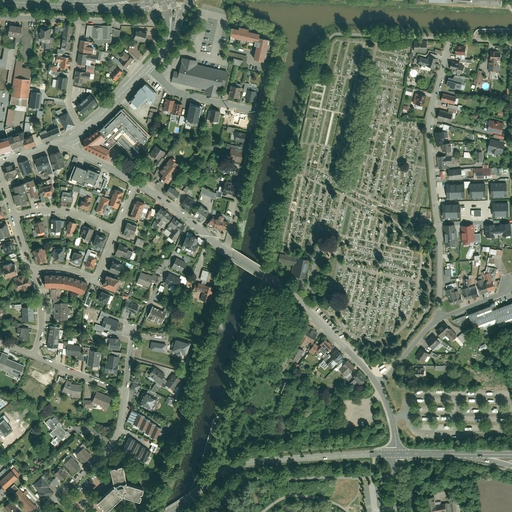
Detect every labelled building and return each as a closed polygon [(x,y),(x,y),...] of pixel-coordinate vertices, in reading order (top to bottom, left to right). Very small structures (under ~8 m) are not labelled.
[(56,47),(55,51),(62,52),(63,47),(68,48),(71,25),(61,23),(61,25),(53,24),(53,31),(57,31),(57,29),(60,30),(58,48),(56,47)] [(103,27),(92,27),(92,39),(112,40),(112,36),(118,37),(120,30),(112,28),(113,25),(103,25),(103,27)] [(236,27),(229,26),(227,35),(253,41),(252,44),(255,44),(252,58),(262,60),(267,38),(257,36),(258,32),(246,30),(247,27),(236,25),(236,27)] [(22,28),(9,26),(7,35),(15,37),(15,41),(20,41),(22,28)] [(48,28),(38,27),(38,29),(36,29),(34,39),(39,39),(39,37),(47,38),(48,28)] [(135,29),(133,38),(143,40),(145,31),(135,29)] [(78,39),(77,52),(91,53),(92,47),(85,46),(86,40),(78,39)] [(20,41),(15,41),(14,48),(11,69),(10,69),(8,83),(14,84),(17,59),(20,41)] [(415,42),(414,51),(425,51),(426,42),(415,42)] [(455,45),(455,54),(465,54),(465,45),(455,45)] [(0,58),(0,60),(0,67),(10,69),(11,69),(14,48),(5,46),(3,59),(0,58)] [(119,62),(124,67),(132,57),(122,49),(117,55),(122,59),(119,62)] [(500,72),(501,51),(490,50),(489,72),(500,72)] [(246,66),(248,55),(226,51),(225,56),(233,57),(232,64),(246,66)] [(77,52),(76,63),(84,63),(85,59),(94,60),(94,53),(91,53),(77,52)] [(60,60),(59,66),(66,68),(68,56),(55,54),(54,59),(60,60)] [(435,61),(436,58),(429,55),(427,60),(420,57),(418,63),(433,68),(434,64),(437,65),(438,62),(435,61)] [(179,73),(174,72),(172,81),(205,89),(204,94),(213,96),(218,97),(220,87),(223,88),(227,72),(196,65),(197,61),(183,58),(182,61),(179,73)] [(14,84),(11,103),(28,106),(33,68),(23,67),(24,60),(17,59),(14,84)] [(111,70),(108,74),(114,80),(122,71),(112,62),(108,67),(111,70)] [(463,67),(459,66),(459,63),(451,62),(450,69),(457,70),(456,73),(462,74),(463,67)] [(55,75),(54,86),(64,87),(65,75),(59,75),(59,70),(50,69),(49,74),(55,75)] [(73,70),(72,81),(81,81),(81,77),(88,77),(89,71),(73,70)] [(474,83),(482,85),(484,71),(478,70),(477,79),(475,78),(474,83)] [(449,78),(447,85),(449,86),(449,87),(455,89),(456,88),(464,90),(466,83),(462,82),(464,76),(455,75),(454,79),(449,78)] [(144,81),(125,100),(134,109),(144,98),(151,104),(154,90),(144,81)] [(239,84),(230,82),(227,93),(237,95),(239,84)] [(254,91),(246,89),(244,98),(251,100),(254,91)] [(91,93),(76,106),(83,114),(98,102),(91,93)] [(427,96),(415,93),(413,103),(425,106),(427,96)] [(443,93),(441,101),(455,105),(457,97),(443,93)] [(175,101),(165,98),(162,111),(171,114),(169,118),(174,119),(175,115),(179,116),(182,105),(174,103),(175,101)] [(202,106),(190,104),(185,124),(197,127),(202,106)] [(95,127),(82,137),(83,145),(105,156),(108,147),(106,146),(114,139),(131,154),(136,150),(134,147),(136,145),(134,143),(139,138),(141,140),(145,136),(144,135),(146,133),(119,105),(96,128),(95,127)] [(5,129),(8,138),(14,135),(11,127),(14,109),(8,108),(5,129)] [(208,110),(206,110),(204,117),(209,119),(209,120),(216,122),(219,111),(209,108),(208,110)] [(438,119),(452,123),(454,113),(440,110),(438,119)] [(75,125),(67,112),(63,114),(62,114),(59,116),(58,117),(66,130),(75,125)] [(230,113),(228,122),(232,123),(233,121),(247,124),(249,116),(235,112),(234,114),(230,113)] [(489,119),(486,131),(502,135),(505,123),(489,119)] [(56,125),(38,132),(41,140),(59,134),(56,125)] [(233,128),(231,138),(241,141),(244,131),(233,128)] [(444,131),(435,132),(436,145),(442,144),(445,144),(444,131)] [(22,145),(24,145),(23,139),(23,133),(20,134),(14,135),(8,138),(12,149),(22,145)] [(35,145),(32,135),(23,139),(24,145),(25,147),(25,148),(35,145)] [(0,154),(10,152),(12,151),(12,149),(8,138),(5,138),(0,140),(0,154)] [(505,142),(490,139),(488,150),(493,151),(492,152),(497,153),(498,152),(503,153),(505,142)] [(238,162),(242,149),(233,147),(234,143),(226,141),(224,146),(229,147),(225,158),(238,162)] [(159,167),(164,158),(162,157),(165,152),(159,148),(158,150),(155,148),(151,155),(159,160),(156,165),(159,167)] [(57,149),(48,153),(53,167),(63,164),(57,149)] [(45,153),(32,158),(36,169),(43,167),(45,173),(51,171),(45,153)] [(452,155),(437,156),(438,169),(448,168),(447,163),(452,162),(452,155)] [(168,157),(158,170),(162,173),(159,176),(167,182),(177,168),(174,166),(176,163),(168,157)] [(28,160),(20,163),(23,175),(32,172),(28,160)] [(226,163),(224,171),(235,174),(236,168),(233,167),(234,165),(226,163)] [(15,164),(3,168),(7,181),(14,179),(13,173),(17,171),(15,164)] [(483,169),(473,169),(474,177),(476,177),(476,178),(486,178),(486,176),(490,176),(490,169),(488,169),(488,165),(483,165),(483,169)] [(89,170),(88,172),(75,167),(69,181),(94,191),(100,175),(89,170)] [(461,169),(448,170),(449,179),(462,178),(461,169)] [(30,179),(23,182),(25,190),(28,197),(35,195),(30,179)] [(224,181),(222,181),(221,188),(230,190),(232,183),(228,182),(228,180),(224,179),(224,181)] [(14,193),(11,194),(14,205),(24,202),(21,191),(25,190),(23,182),(11,185),(14,193)] [(50,182),(39,185),(41,194),(45,193),(46,195),(49,194),(49,192),(52,191),(50,182)] [(490,197),(507,196),(506,183),(490,184),(490,197)] [(168,184),(163,191),(173,197),(178,190),(168,184)] [(486,197),(486,184),(469,185),(470,198),(486,197)] [(465,198),(464,185),(446,186),(447,198),(465,198)] [(183,189),(188,195),(192,191),(187,186),(183,189)] [(118,208),(124,192),(114,188),(110,199),(101,196),(95,212),(104,216),(108,204),(118,208)] [(71,190),(60,189),(59,199),(70,200),(71,190)] [(80,199),(77,205),(86,208),(89,202),(87,201),(89,195),(84,193),(82,199),(80,199)] [(186,194),(179,203),(188,210),(193,203),(189,200),(190,198),(186,194)] [(134,198),(131,206),(139,209),(142,201),(134,198)] [(199,203),(191,213),(201,220),(208,210),(199,203)] [(493,217),(509,217),(508,203),(492,204),(493,217)] [(170,214),(159,205),(154,212),(157,214),(155,216),(154,215),(152,218),(158,223),(160,221),(159,220),(161,218),(165,221),(170,214)] [(461,218),(460,205),(442,206),(442,219),(461,218)] [(131,206),(128,214),(136,217),(139,209),(131,206)] [(183,224),(172,215),(166,223),(166,224),(164,227),(167,229),(170,226),(172,227),(166,235),(172,239),(183,224)] [(211,216),(206,221),(211,225),(222,228),(224,220),(221,220),(222,216),(217,215),(216,218),(214,218),(211,216)] [(58,219),(50,218),(50,229),(58,229),(58,219)] [(41,219),(32,221),(34,230),(43,228),(41,219)] [(74,221),(67,219),(65,227),(66,228),(66,230),(70,231),(70,229),(71,229),(74,221)] [(134,223),(125,220),(121,232),(126,234),(127,231),(131,232),(134,223)] [(4,221),(0,222),(0,237),(8,234),(4,221)] [(92,228),(82,224),(78,235),(87,239),(92,228)] [(493,225),(485,226),(485,238),(494,238),(494,234),(503,234),(503,237),(511,236),(510,224),(500,224),(500,226),(493,227),(493,225)] [(422,225),(418,232),(427,237),(431,230),(422,225)] [(453,225),(443,225),(445,246),(455,245),(453,225)] [(474,226),(461,227),(462,245),(481,243),(480,234),(474,234),(474,226)] [(95,232),(92,242),(101,246),(105,235),(95,232)] [(141,238),(135,236),(132,243),(138,245),(141,238)] [(191,238),(186,237),(182,247),(194,252),(199,242),(196,241),(197,238),(192,236),(191,238)] [(9,239),(0,242),(3,251),(12,248),(9,239)] [(127,245),(117,241),(114,249),(124,253),(127,245)] [(39,245),(32,247),(35,260),(43,258),(42,253),(45,252),(43,245),(40,246),(39,245)] [(62,246),(52,246),(52,259),(62,258),(62,246)] [(81,253),(72,249),(69,258),(78,261),(81,253)] [(307,258),(282,253),(280,260),(294,263),(292,273),(298,275),(303,276),(307,258)] [(94,257),(86,254),(83,264),(90,267),(94,257)] [(174,255),(169,266),(181,271),(186,260),(174,255)] [(119,262),(109,259),(106,268),(115,272),(119,262)] [(0,263),(0,265),(3,275),(16,272),(12,260),(0,263)] [(447,269),(445,269),(445,276),(452,276),(452,269),(454,269),(454,263),(447,263),(447,269)] [(486,267),(484,275),(487,283),(485,283),(488,292),(496,289),(493,281),(495,280),(498,269),(486,267)] [(141,271),(137,282),(148,286),(150,281),(155,283),(158,275),(152,273),(151,275),(141,271)] [(24,272),(11,277),(16,291),(24,288),(23,284),(27,283),(24,272)] [(46,273),(43,274),(44,286),(49,285),(54,285),(58,286),(62,286),(67,287),(71,289),(75,290),(79,292),(80,292),(86,282),(82,280),(76,278),(70,276),(63,274),(57,274),(51,273),(46,273)] [(117,278),(104,273),(100,284),(113,289),(117,278)] [(170,273),(166,282),(177,288),(182,279),(170,273)] [(478,286),(481,294),(488,292),(485,283),(485,284),(483,279),(477,281),(479,285),(478,286)] [(192,285),(189,284),(187,290),(191,291),(192,289),(197,291),(195,299),(204,302),(209,285),(194,280),(192,285)] [(451,306),(463,302),(461,295),(459,290),(455,292),(453,287),(445,290),(448,298),(451,306)] [(466,301),(474,298),(471,290),(470,287),(462,289),(466,301)] [(477,288),(471,290),(474,298),(480,296),(477,288)] [(108,293),(99,290),(96,299),(104,302),(108,293)] [(127,298),(123,308),(136,313),(138,309),(137,309),(138,305),(130,302),(131,300),(127,298)] [(52,301),(53,318),(66,318),(66,313),(68,313),(68,306),(66,306),(66,301),(52,301)] [(496,319),(497,323),(511,317),(511,303),(493,310),(491,306),(468,315),(473,328),(496,319)] [(32,306),(21,306),(21,320),(32,320),(32,306)] [(164,312),(151,306),(146,317),(159,323),(164,312)] [(460,325),(468,322),(466,315),(453,320),(455,323),(458,322),(460,325)] [(120,321),(105,316),(101,327),(116,332),(120,321)] [(15,338),(26,340),(28,324),(18,323),(15,338)] [(451,330),(445,323),(435,331),(441,338),(445,335),(452,342),(458,336),(451,329),(451,330)] [(46,345),(61,347),(61,341),(56,340),(58,325),(48,324),(46,345)] [(455,339),(461,345),(471,334),(466,329),(455,339)] [(314,335),(308,331),(302,341),(308,345),(310,342),(313,343),(317,337),(314,335)] [(433,350),(440,342),(434,336),(430,339),(430,338),(426,343),(433,350)] [(109,338),(108,348),(118,349),(119,339),(109,338)] [(65,347),(64,353),(78,354),(77,358),(81,358),(82,353),(82,350),(78,350),(79,344),(66,342),(66,340),(62,339),(61,341),(61,347),(65,347)] [(190,343),(175,339),(172,350),(177,351),(176,353),(182,354),(182,353),(186,354),(190,343)] [(320,344),(327,352),(333,346),(326,339),(320,344)] [(166,344),(151,341),(150,349),(165,351),(166,344)] [(307,347),(301,343),(295,351),(302,355),(307,347)] [(86,353),(85,364),(97,365),(98,350),(87,349),(87,346),(82,346),(82,350),(82,353),(86,353)] [(429,353),(421,348),(415,357),(424,362),(429,353)] [(330,357),(336,363),(343,356),(337,350),(330,357)] [(7,353),(0,351),(0,367),(7,370),(6,371),(17,376),(22,364),(5,357),(7,353)] [(118,355),(107,354),(107,361),(103,361),(102,370),(116,371),(118,355)] [(339,370),(345,376),(354,368),(348,361),(339,370)] [(25,378),(49,387),(54,373),(50,372),(49,374),(29,367),(25,378)] [(155,368),(149,375),(157,381),(151,390),(155,393),(161,386),(164,388),(166,385),(173,391),(181,379),(173,373),(168,380),(164,377),(165,376),(155,368)] [(365,378),(358,371),(349,382),(352,385),(356,381),(360,384),(365,378)] [(137,392),(140,385),(138,385),(140,380),(134,378),(130,389),(137,392)] [(72,383),(65,380),(61,390),(71,394),(81,394),(81,383),(72,383)] [(288,383),(281,380),(277,391),(284,394),(288,383)] [(111,397),(96,391),(93,400),(86,400),(86,407),(97,407),(97,403),(102,405),(101,408),(106,409),(111,397)] [(158,396),(144,391),(138,405),(152,410),(158,396)] [(145,416),(138,413),(133,423),(139,426),(139,428),(145,430),(144,432),(151,434),(150,436),(156,439),(161,428),(155,425),(156,424),(150,421),(150,420),(144,417),(145,416)] [(13,429),(7,423),(10,421),(5,415),(0,418),(0,429),(5,436),(13,429)] [(49,417),(44,421),(50,428),(48,429),(51,432),(49,433),(54,438),(50,442),(54,446),(59,442),(58,441),(61,439),(62,440),(64,438),(67,441),(73,435),(68,430),(67,432),(61,427),(62,426),(53,416),(50,418),(49,417)] [(129,437),(124,446),(130,449),(129,450),(135,453),(135,454),(140,457),(140,458),(146,461),(151,452),(145,449),(146,448),(140,445),(140,444),(135,441),(135,440),(129,437)] [(152,445),(150,450),(154,452),(158,444),(151,441),(150,444),(152,445)] [(84,448),(76,455),(84,463),(91,456),(84,448)] [(72,457),(64,465),(73,473),(81,466),(72,457)] [(113,486),(95,502),(104,511),(121,496),(134,500),(138,501),(141,489),(126,484),(121,466),(109,470),(113,486)] [(60,468),(54,474),(57,477),(51,482),(55,487),(67,476),(60,468)] [(8,470),(0,477),(0,490),(15,478),(8,470)] [(39,475),(31,483),(37,489),(35,490),(42,497),(50,489),(45,484),(46,483),(39,475)] [(20,491),(15,496),(26,508),(32,503),(20,491)] [(9,496),(2,502),(8,509),(15,503),(9,496)] [(426,498),(427,511),(446,511),(452,511),(451,511),(458,511),(459,511),(457,501),(450,502),(451,503),(441,504),(441,502),(435,502),(434,497),(426,498)]
